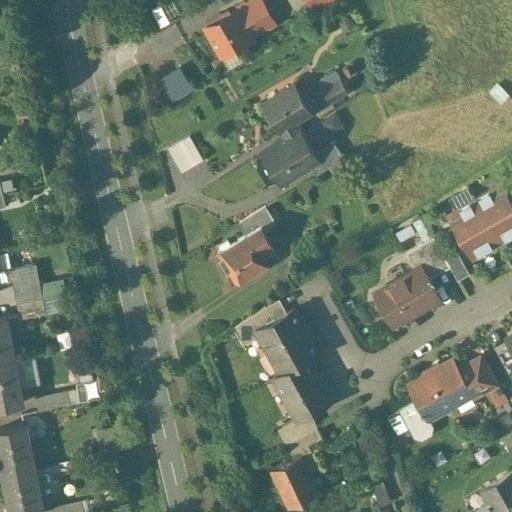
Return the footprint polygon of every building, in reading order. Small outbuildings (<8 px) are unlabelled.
[(237,8),(206,26),(221,51),(252,34),(252,33),(273,21),(260,0),(253,0),(238,9),(237,8)] [(293,0),(299,8),(311,2),(313,5),(320,0),(293,0)] [(183,61),(162,72),(174,96),(195,86),(183,61)] [(340,78),(323,88),(330,101),(348,90),(340,78)] [(311,109),(295,82),(263,101),(280,128),(295,119),(311,109)] [(288,143),(266,156),(281,180),(310,163),(319,157),(315,151),(295,119),(280,128),(288,143)] [(190,134),(168,146),(181,170),(203,158),(190,134)] [(334,140),(315,151),(319,157),(310,163),(316,173),(343,156),(334,140)] [(511,234),(511,199),(501,180),(474,196),(499,241),(511,234)] [(474,196),(446,212),(472,257),(499,241),(474,196)] [(261,223),(248,230),(241,219),(239,220),(246,232),(217,250),(218,251),(217,251),(227,267),(228,267),(236,280),(252,269),(253,271),(265,263),(265,262),(280,253),(261,223)] [(329,260),(313,233),(295,245),(302,256),(309,251),(318,266),(329,260)] [(433,236),(405,252),(415,269),(419,267),(426,280),(450,266),(443,253),(433,236)] [(469,272),(455,246),(443,253),(450,266),(458,279),(469,272)] [(35,262),(10,267),(12,278),(17,301),(42,296),(39,282),(35,262)] [(9,266),(0,268),(1,269),(0,268),(0,280),(12,278),(10,267),(9,266)] [(406,279),(392,287),(390,284),(375,292),(375,291),(374,292),(392,325),(393,324),(393,323),(435,299),(436,300),(437,299),(426,280),(419,267),(415,269),(405,275),(406,279)] [(63,278),(39,282),(42,296),(66,291),(63,278)] [(42,296),(17,301),(19,316),(45,311),(42,296)] [(264,306),(232,325),(242,342),(260,332),(257,328),(272,318),(264,306)] [(272,318),(257,328),(260,332),(281,370),(307,355),(318,349),(292,306),(272,318)] [(6,314),(0,315),(0,360),(15,357),(6,314)] [(511,371),(511,347),(506,337),(494,344),(510,373),(511,371)] [(30,380),(41,377),(36,352),(25,355),(30,380)] [(281,370),(273,374),(297,414),(298,416),(309,410),(331,397),(307,355),(281,370)] [(15,357),(0,360),(0,405),(24,401),(15,357)] [(94,376),(89,357),(78,360),(83,379),(94,376)] [(457,366),(453,357),(408,383),(417,398),(428,416),(470,392),(472,391),(457,366)] [(487,389),(470,359),(457,366),(472,391),(470,392),(473,397),(487,389)] [(67,389),(35,395),(38,409),(69,402),(67,389)] [(417,398),(397,407),(412,435),(421,438),(430,433),(433,424),(428,416),(417,398)] [(298,416),(297,414),(276,425),(285,442),(317,423),(309,410),(298,416)] [(26,422),(0,427),(0,463),(2,472),(35,466),(26,422)] [(317,423),(285,442),(293,455),(300,452),(299,448),(323,436),(317,423)] [(293,455),(270,466),(288,504),(317,491),(300,452),(293,455)] [(35,466),(2,472),(9,511),(27,511),(44,509),(35,466)] [(511,469),(480,488),(493,511),(510,511),(511,511),(511,469)] [(382,480),(372,484),(379,504),(390,500),(382,480)] [(81,499),(53,504),(54,511),(82,511),(83,511),(81,499)]
